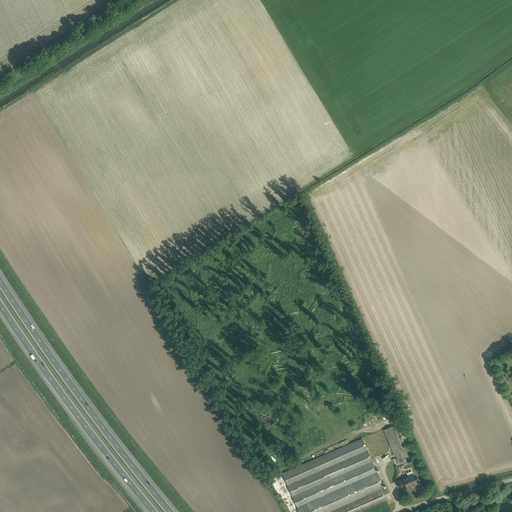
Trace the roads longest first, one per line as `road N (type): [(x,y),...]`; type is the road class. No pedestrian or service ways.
road 1 (motorway): [(172,511),(0,279)]
road 2 (motorway): [(0,303),(154,511)]
